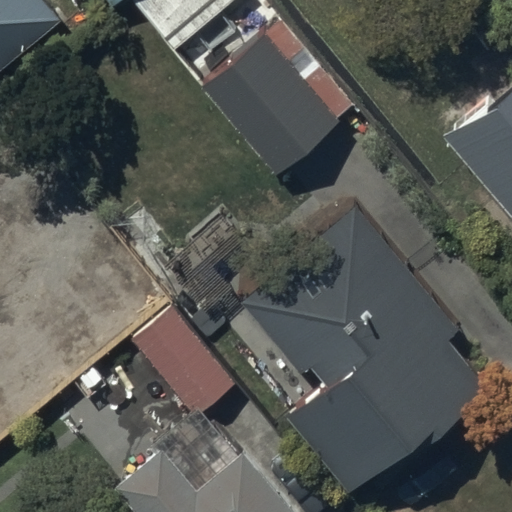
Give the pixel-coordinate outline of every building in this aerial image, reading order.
[(49,0),(0,0),(0,63),(61,13),(49,0)] [(263,25),(200,78),(275,167),(338,113),(263,25)] [(511,66),(441,127),(511,210),(511,66)] [(486,376),(447,330),(459,320),(355,197),(238,294),(299,367),(308,360),(320,375),(284,405),(347,480),(377,455),(383,462),(486,376)] [(168,295),(107,221),(8,303),(0,293),(0,391),(21,416),(168,295)] [(233,376),(170,299),(130,331),(194,408),(233,376)] [(114,479),(141,511),(300,511),(242,442),(196,481),(161,439),(114,479)]
